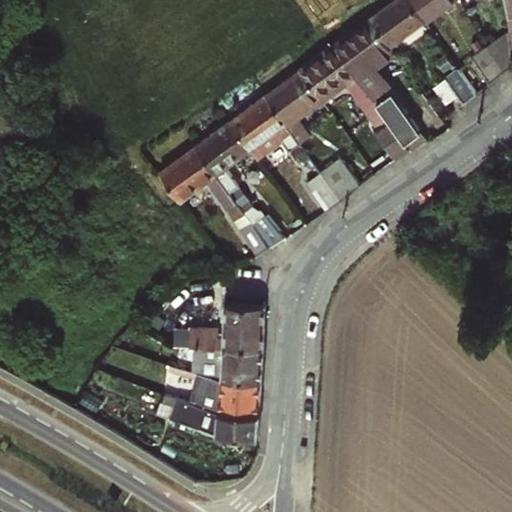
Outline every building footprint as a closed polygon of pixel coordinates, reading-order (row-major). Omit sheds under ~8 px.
[(427,19),(413,0),(393,0),(370,18),(390,46),(427,19)] [(413,0),(427,19),(452,0),(413,0)] [(390,46),(370,18),(337,42),(377,98),(408,141),(423,130),(378,66),(395,53),(390,46)] [(452,54),(456,58),(466,51),(450,28),(446,32),(439,22),(433,27),(440,36),(443,41),(452,54)] [(440,36),(433,27),(427,31),(434,40),(440,36)] [(504,72),(511,65),(511,35),(511,29),(486,46),(498,63),(504,72)] [(337,42),(302,67),(323,95),(348,77),(368,105),(377,98),(337,42)] [(498,63),(486,46),(474,56),(492,81),(504,72),(498,63)] [(478,89),(460,64),(446,74),(466,99),(478,89)] [(297,114),(323,95),(302,67),(296,72),(267,93),(304,144),(314,137),(297,114)] [(304,144),(267,93),(233,118),(253,146),(262,158),(286,141),(297,155),(307,148),(304,144)] [(229,164),(253,146),(233,118),(199,143),(220,171),(225,178),(234,189),(243,183),(229,164)] [(220,171),(199,143),(163,169),(184,197),(220,171)] [(342,149),(320,166),(339,192),(361,176),(342,149)] [(326,202),(339,192),(320,166),(307,176),(326,202)] [(267,207),(255,216),(272,237),(286,230),(267,207)] [(269,238),(250,212),(238,220),(258,246),(269,238)] [(267,304),(227,301),(225,334),(220,334),(220,326),(195,325),(194,341),(264,346),(267,304)] [(194,341),(195,325),(181,324),(180,340),(190,341),(194,341)] [(190,341),(180,340),(180,354),(190,354),(190,341)] [(264,346),(194,341),(190,341),(190,354),(190,356),(209,357),(209,362),(224,363),(223,376),(240,378),(262,379),(264,346)] [(240,378),(223,376),(175,364),(171,376),(223,391),(222,407),(260,412),(261,403),(262,379),(240,378)] [(260,412),(222,407),(184,394),(178,415),(184,417),(224,431),(259,435),(260,412)]
